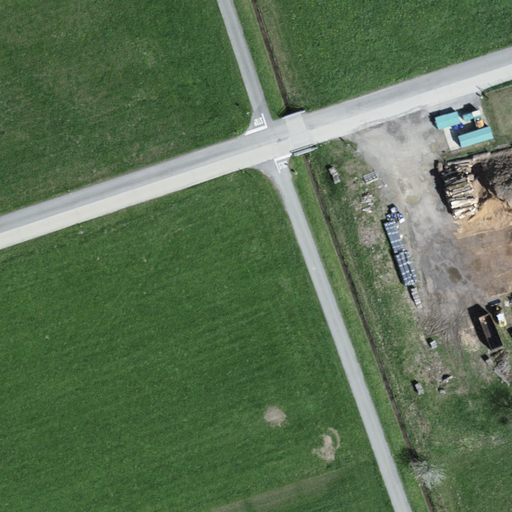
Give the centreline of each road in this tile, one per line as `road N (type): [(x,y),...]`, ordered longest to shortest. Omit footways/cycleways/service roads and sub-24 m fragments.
road 1 (unclassified): [(403,511),(270,143)]
road 2 (unclassified): [(270,143),(0,234)]
road 3 (unclassified): [(511,65),(270,143)]
road 4 (unclassified): [(270,143),(224,0)]
